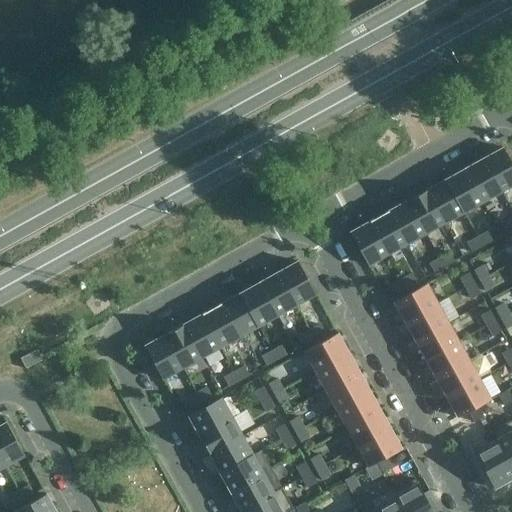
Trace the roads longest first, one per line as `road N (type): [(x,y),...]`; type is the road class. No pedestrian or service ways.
road 1 (secondary): [(0,281),(510,0)]
road 2 (secondary): [(442,0),(0,244)]
road 3 (residential): [(200,511),(115,357),(113,332),(308,220)]
road 4 (residential): [(468,511),(308,220)]
road 5 (residential): [(308,220),(511,108)]
road 6 (residential): [(0,391),(30,400),(90,511)]
